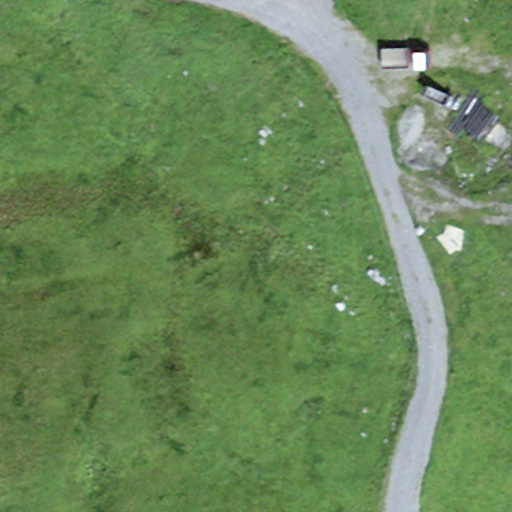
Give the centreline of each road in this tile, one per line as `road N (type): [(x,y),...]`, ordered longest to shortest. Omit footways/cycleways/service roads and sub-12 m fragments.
road 1 (track): [(395,511),(436,359),(370,138),(347,84),(307,32),(220,0)]
road 2 (track): [(329,55),(511,74)]
